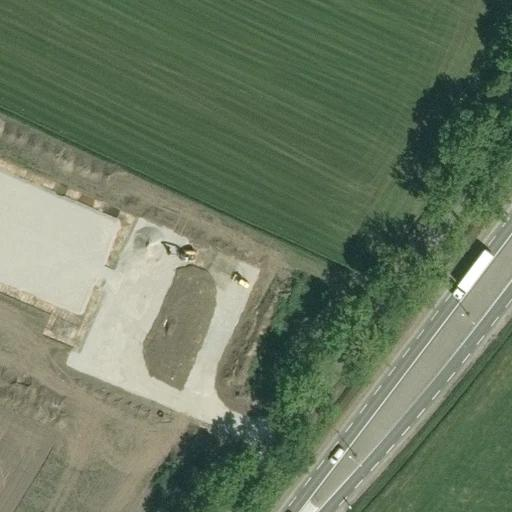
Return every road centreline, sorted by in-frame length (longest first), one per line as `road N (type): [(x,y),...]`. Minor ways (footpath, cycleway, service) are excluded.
road 1 (unclassified): [(230,511),(418,267),(493,159),(511,109)]
road 2 (primary): [(511,220),(289,511)]
road 3 (primary): [(326,511),(511,288)]
